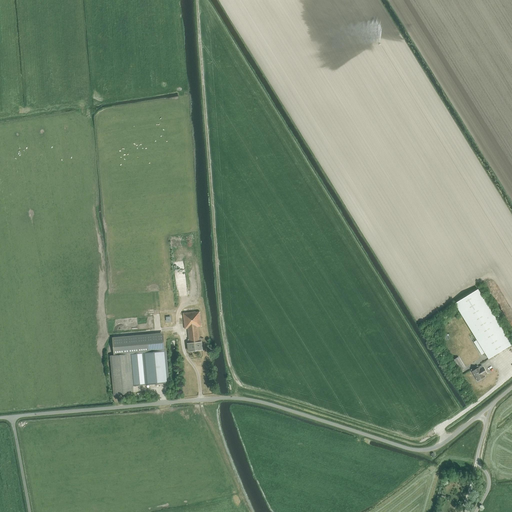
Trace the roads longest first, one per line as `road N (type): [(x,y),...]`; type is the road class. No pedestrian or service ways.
road 1 (unclassified): [(511,388),(425,450),(230,398)]
road 2 (unclassified): [(11,417),(230,398)]
road 3 (track): [(251,511),(201,400)]
